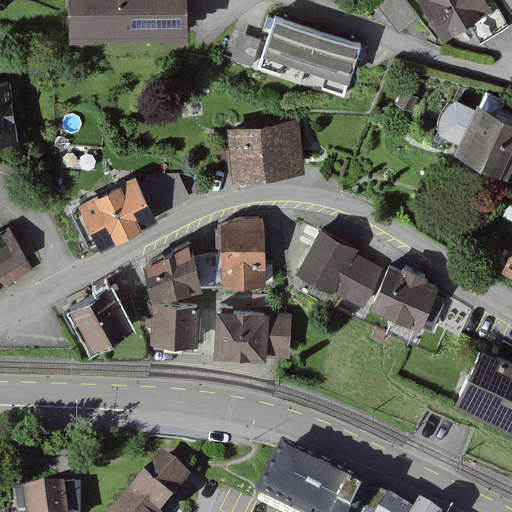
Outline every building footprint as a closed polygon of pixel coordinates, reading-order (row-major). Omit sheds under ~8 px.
[(183,0),(64,0),(66,43),(184,40),(183,0)] [(402,0),(388,0),(377,8),(396,35),(417,20),(402,0)] [(482,0),(417,0),(440,40),(490,12),(482,0)] [(344,95),(360,45),(272,19),(265,43),(236,35),(229,60),(344,95)] [(0,150),(18,149),(11,81),(0,82),(0,150)] [(511,156),(511,121),(475,106),(454,157),(503,178),(511,156)] [(300,121),(224,129),(230,180),(305,172),(300,121)] [(132,177),(75,204),(93,243),(150,216),(132,177)] [(9,226),(0,231),(0,288),(34,271),(9,226)] [(266,289),(264,228),(220,229),(222,290),(266,289)] [(381,268),(322,233),(297,277),(355,311),(381,268)] [(511,235),(498,266),(511,271),(511,235)] [(189,245),(146,268),(163,299),(206,277),(189,245)] [(442,291),(388,268),(370,311),(424,333),(442,291)] [(107,283),(67,305),(89,347),(130,325),(107,283)] [(194,341),(193,299),(150,300),(151,342),(194,341)] [(262,305),(213,306),(214,355),(257,355),(257,346),(281,346),(280,312),(262,313),(262,305)] [(511,358),(479,341),(451,393),(511,425),(511,358)] [(350,511),(364,484),(276,444),(251,499),(280,511),(350,511)] [(160,511),(189,478),(158,453),(109,511),(160,511)] [(79,511),(76,483),(22,489),(24,511),(79,511)] [(410,508),(384,492),(371,511),(435,511),(416,499),(410,508)]
